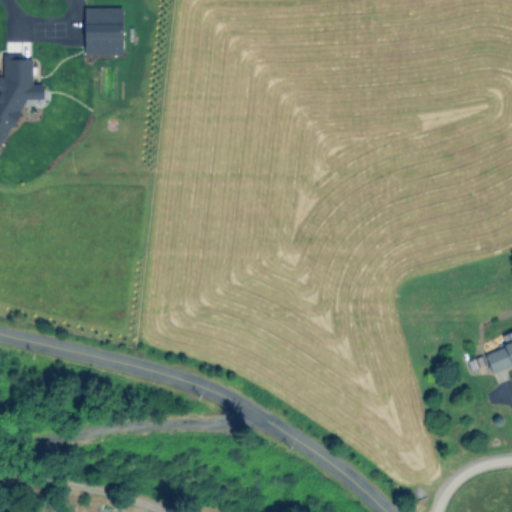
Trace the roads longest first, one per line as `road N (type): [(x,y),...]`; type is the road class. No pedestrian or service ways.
road 1 (tertiary): [(252,410),(157,370),(0,331)]
road 2 (residential): [(0,441),(40,444),(111,427),(219,422),(252,410)]
road 3 (tertiary): [(252,410),(385,511)]
